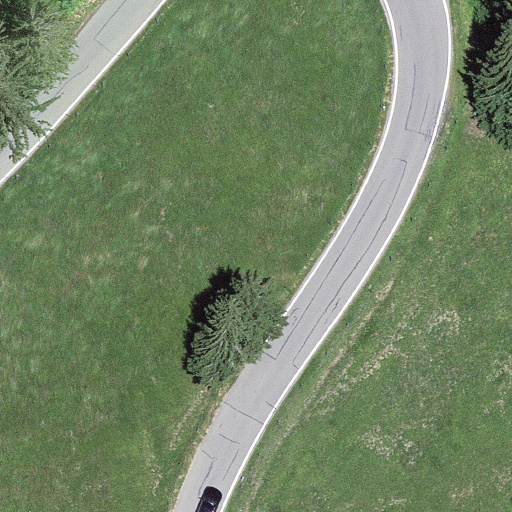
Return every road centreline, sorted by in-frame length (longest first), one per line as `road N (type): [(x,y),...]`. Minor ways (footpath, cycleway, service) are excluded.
road 1 (unclassified): [(207,511),(234,429),(397,181),(426,96),(425,0)]
road 2 (unclassified): [(132,0),(0,148)]
